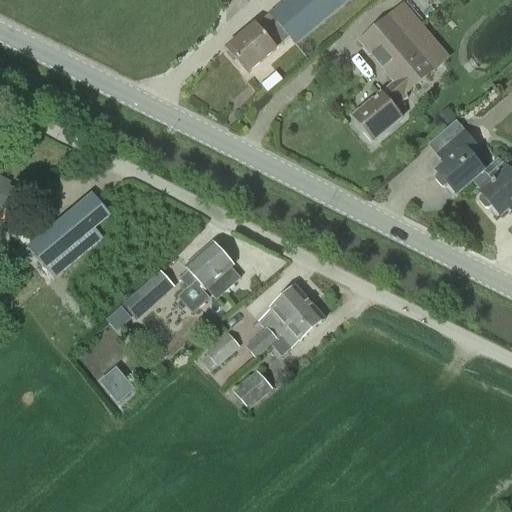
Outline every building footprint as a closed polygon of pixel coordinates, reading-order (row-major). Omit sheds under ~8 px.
[(295,47),(350,0),(288,0),(268,17),(269,18),(255,30),(254,29),(227,51),(248,75),(275,52),(274,51),(289,39),(295,47)] [(408,100),(404,96),(435,71),(389,17),(359,42),(395,85),(354,119),(365,132),(363,134),(370,143),(372,141),(374,143),(401,121),(394,112),(408,100)] [(448,109),(436,118),(444,128),(456,119),(448,109)] [(446,166),(437,174),(438,175),(435,178),(435,181),(441,189),(445,189),(448,186),(457,197),(472,183),(482,194),(492,184),(483,174),(484,173),(472,159),(480,152),(463,133),(437,156),(446,166)] [(511,176),(507,171),(492,184),(482,194),(480,195),(481,196),(479,199),(478,203),(484,210),(488,210),(491,208),(501,218),(509,211),(511,213),(511,176)] [(0,213),(9,218),(21,195),(0,184),(0,213)] [(101,241),(92,231),(105,220),(106,221),(108,219),(89,196),(87,197),(88,198),(59,222),(58,221),(56,223),(57,223),(26,249),(52,280),(80,256),(81,258),(101,241)] [(188,309),(199,310),(212,298),(216,302),(239,281),(230,271),(233,268),(213,245),(185,270),(188,274),(180,282),(188,291),(183,295),(183,304),(188,309)] [(138,296),(139,297),(133,302),(142,313),(148,307),(149,308),(172,286),(162,274),(138,296)] [(298,321),(313,309),(296,290),(271,312),(272,312),(259,323),(267,332),(246,351),(255,362),(270,349),(269,348),(287,331),(284,328),(296,318),(298,321)] [(324,323),(313,309),(298,321),(296,318),(284,328),(287,331),(269,348),(270,349),(277,356),(282,351),(287,357),(324,323)] [(228,335),(205,355),(206,357),(200,363),(209,374),(216,369),(217,370),(240,350),(228,335)] [(98,385),(117,407),(134,392),(116,370),(98,385)] [(249,414),(272,394),(256,377),(234,397),(249,414)]
